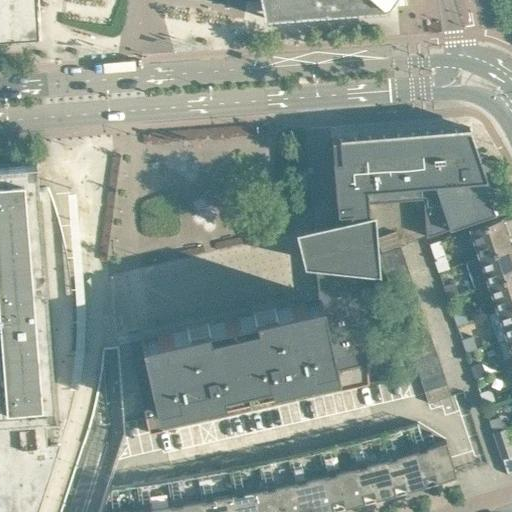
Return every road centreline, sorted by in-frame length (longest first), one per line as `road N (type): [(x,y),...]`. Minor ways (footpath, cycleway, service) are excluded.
road 1 (secondary): [(454,60),(0,88)]
road 2 (secondary): [(0,120),(438,86)]
road 3 (unknown): [(94,478),(143,479),(409,419)]
